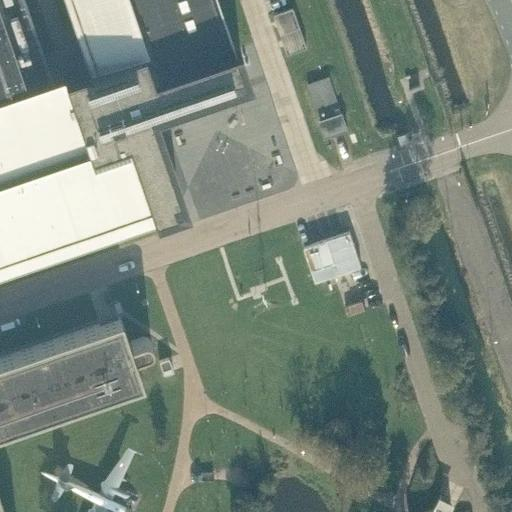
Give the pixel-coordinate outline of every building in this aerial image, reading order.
[(0,0),(0,96),(51,79),(49,75),(43,55),(23,0),(0,0)] [(51,79),(0,96),(0,258),(150,207),(154,220),(155,219),(154,214),(175,207),(142,111),(146,102),(242,69),(218,0),(70,0),(93,65),(77,70),(75,69),(73,68),(70,69),(69,71),(68,73),(51,79)] [(275,12),(288,52),(307,45),(293,6),(275,12)] [(308,82),(326,134),(348,126),(329,74),(308,82)] [(421,77),(411,81),(413,85),(422,80),(421,77)] [(411,139),(409,133),(407,130),(398,133),(402,142),(411,139)] [(345,231),(304,245),(316,279),(326,275),(333,273),(361,263),(350,229),(345,231)] [(133,353),(146,348),(148,347),(150,346),(151,344),(151,341),(150,339),(149,337),(147,336),(145,335),(143,335),(128,340),(120,315),(0,356),(0,511),(4,511),(0,498),(0,427),(142,379),(133,353)] [(173,369),(168,356),(159,359),(163,373),(173,369)] [(449,511),(452,507),(439,501),(442,494),(441,493),(434,508),(420,511),(449,511)]
